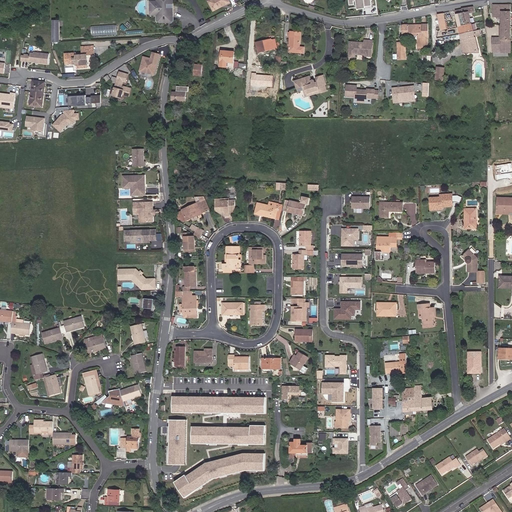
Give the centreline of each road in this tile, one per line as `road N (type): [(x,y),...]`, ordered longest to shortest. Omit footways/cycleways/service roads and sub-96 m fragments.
road 1 (residential): [(215,329),(241,343),(261,344),(273,333),(281,249),(264,228),(236,226),(219,236),(211,250),(213,319)]
road 2 (residential): [(186,41),(172,59),(166,90),(177,254),(166,333)]
road 3 (residential): [(365,475),(362,351),(351,337),(329,333),(323,317),(323,215),(330,205)]
road 4 (residential): [(0,81),(30,75),(86,82),(145,45),(186,41)]
road 5 (residential): [(268,0),(335,21),(446,8)]
road 6 (secondary): [(365,475),(233,497),(201,511)]
road 7 (residential): [(461,414),(446,253)]
road 8 (residential): [(166,333),(154,463)]
